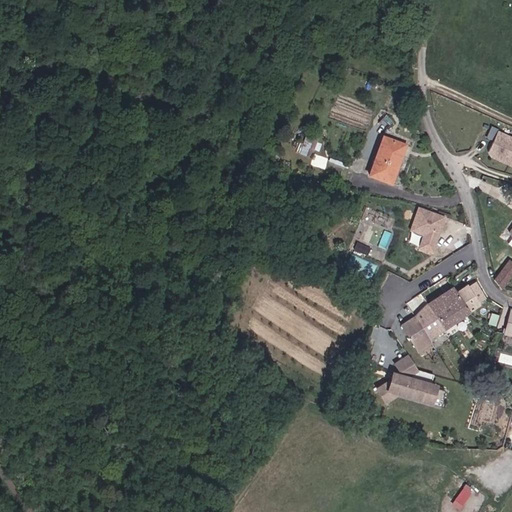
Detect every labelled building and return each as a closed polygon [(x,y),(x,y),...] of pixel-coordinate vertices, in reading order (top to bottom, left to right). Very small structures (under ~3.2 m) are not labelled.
[(511,137),(497,131),(486,156),(511,167),(511,137)] [(385,138),(384,140),(370,176),(395,185),(410,149),(410,148),(385,138)] [(445,217),(416,207),(407,232),(420,237),(416,250),(431,256),(445,217)] [(357,251),(369,254),(371,247),(359,244),(357,251)] [(353,252),(344,272),(368,283),(377,264),(353,252)] [(511,258),(511,257),(498,276),(505,288),(511,278),(511,258)] [(476,308),(475,305),(482,301),(471,285),(464,291),(462,287),(451,295),(446,288),(395,323),(416,350),(466,315),(476,308)] [(419,372),(406,355),(392,365),(400,376),(390,373),(387,381),(373,390),(383,407),(398,398),(432,409),(438,388),(409,379),(419,372)] [(465,483),(451,503),(460,509),(473,489),(465,483)]
